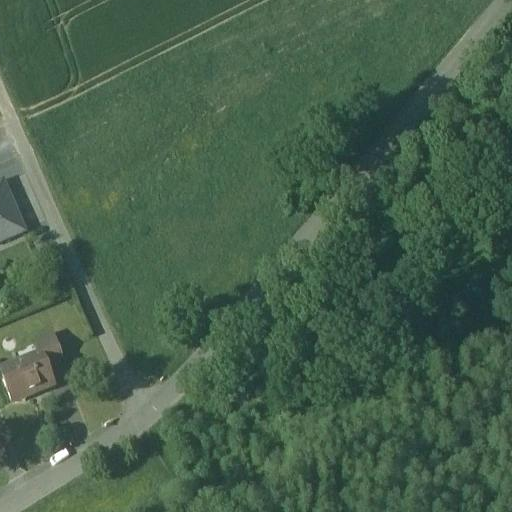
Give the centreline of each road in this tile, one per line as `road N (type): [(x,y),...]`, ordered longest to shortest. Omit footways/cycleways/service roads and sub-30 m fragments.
road 1 (residential): [(511,0),(182,382),(141,419)]
road 2 (residential): [(141,419),(0,95)]
road 3 (residential): [(141,419),(0,510)]
